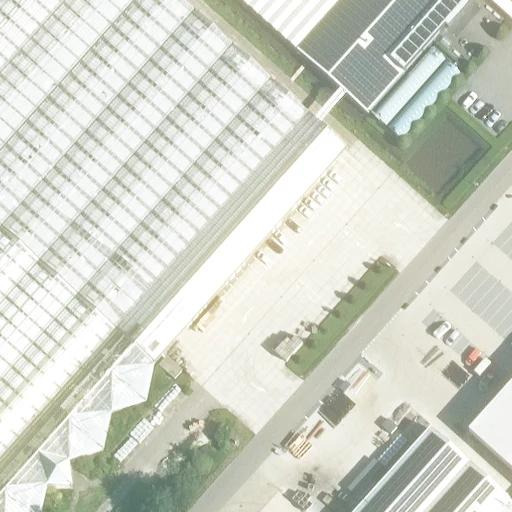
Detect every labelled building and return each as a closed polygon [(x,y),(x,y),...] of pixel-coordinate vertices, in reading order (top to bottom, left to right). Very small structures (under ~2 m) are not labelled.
[(180,0),(0,0),(0,511),(41,511),(48,487),(50,484),(67,466),(69,463),(103,451),(112,414),(146,403),(155,367),(154,366),(320,181),(348,150),(180,0)] [(239,0),(297,51),(369,116),(381,102),(406,74),(390,61),(405,44),(415,33),(444,0),(239,0)] [(432,349),(414,368),(429,382),(447,364),(432,349)] [(159,367),(174,380),(182,371),(166,358),(159,367)] [(308,412),(320,425),(348,397),(336,385),(308,412)] [(511,511),(511,503),(430,431),(357,511),(511,511)]
